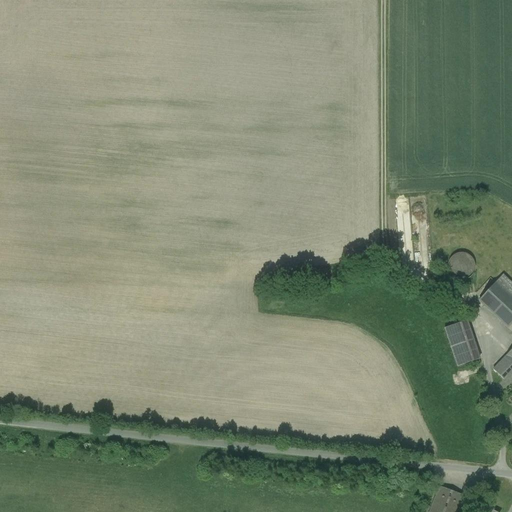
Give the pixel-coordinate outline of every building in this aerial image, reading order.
[(474,272),(475,267),(474,261),(471,257),(467,254),(461,253),(456,254),(452,257),(449,262),(448,267),(449,272),(452,277),(456,280),(462,281),(467,279),(471,276),(474,272)] [(511,284),(503,275),(496,283),(511,297),(511,284)] [(511,297),(496,283),(479,300),(509,328),(511,324),(511,297)] [(468,321),(445,328),(458,367),(480,359),(468,321)] [(511,360),(507,356),(493,370),(494,370),(503,379),(511,369),(511,360)] [(458,511),(463,497),(438,488),(429,511),(458,511)] [(507,511),(509,508),(490,499),(483,511),(507,511)]
